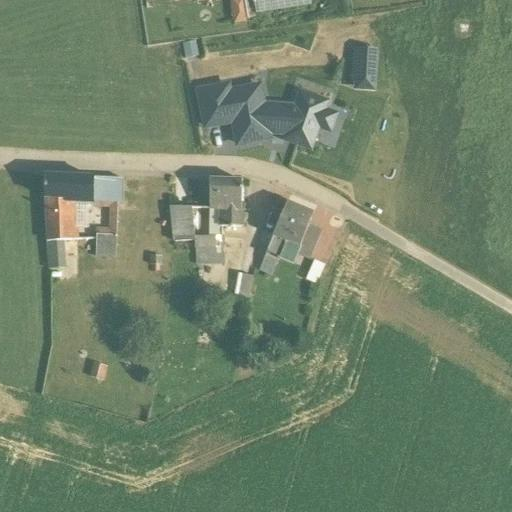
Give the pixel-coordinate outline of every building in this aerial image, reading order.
[(263,0),(266,14),(311,6),(309,0),(263,0)] [(255,17),(247,18),(248,27),(257,26),(255,17)] [(354,91),(374,92),(377,52),(354,50),(352,79),(355,79),(354,91)] [(227,88),(200,94),(207,127),(235,121),(238,144),(269,139),(267,133),(262,108),(258,90),(229,96),(227,88)] [(301,98),(297,110),(262,108),(267,133),(288,133),(287,140),(310,148),(316,129),(331,134),(337,115),(321,110),(323,105),(301,98)] [(78,179),(44,177),(44,199),(46,200),(48,243),(61,242),(73,242),(71,200),(77,200),(77,201),(93,201),(93,179),(92,179),(92,180),(78,179)] [(123,181),(93,179),(93,201),(122,202),(123,181)] [(242,182),(209,181),(210,210),(222,210),(221,228),(241,228),(242,182)] [(312,216),(287,205),(273,237),(265,255),(278,261),(286,243),(299,248),(307,228),(312,216)] [(192,208),(171,208),(175,243),(195,241),(195,238),(192,208)] [(319,232),(307,228),(297,254),(309,259),(319,232)] [(117,237),(96,236),(96,246),(116,247),(117,237)] [(224,238),(195,238),(195,241),(196,249),(224,248),(224,238)] [(48,243),(47,243),(48,259),(62,258),(61,242),(48,243)] [(224,248),(196,249),(197,265),(225,264),(224,248)] [(278,261),(265,255),(259,270),(272,276),(278,261)] [(326,267),(316,263),(308,282),(318,287),(326,267)] [(252,277),(238,275),(234,297),(248,300),(252,277)] [(107,369),(93,365),(89,377),(104,381),(107,369)]
